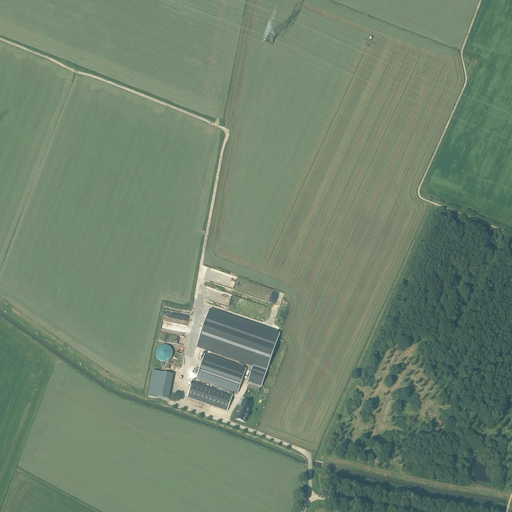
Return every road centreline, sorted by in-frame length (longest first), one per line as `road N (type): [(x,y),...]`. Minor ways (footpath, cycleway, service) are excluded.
road 1 (track): [(178,407),(226,130),(0,39)]
road 2 (track): [(511,233),(417,192),(466,80),(460,53),(480,0)]
road 3 (unclassified): [(307,501),(306,454),(178,407)]
